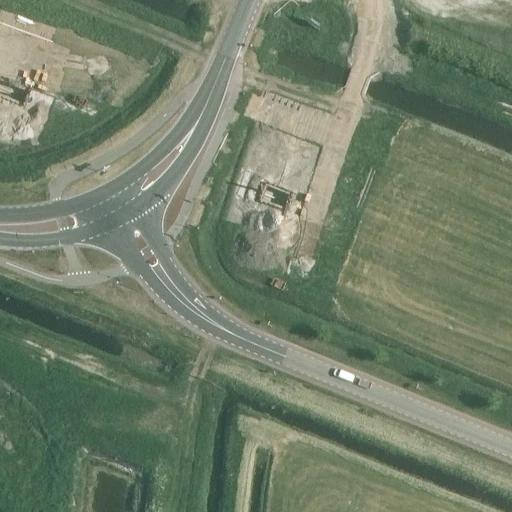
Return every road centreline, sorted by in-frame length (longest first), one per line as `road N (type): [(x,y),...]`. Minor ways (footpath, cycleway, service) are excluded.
road 1 (secondary): [(511,454),(211,324),(148,253),(120,203)]
road 2 (tertiary): [(120,203),(195,126),(248,0)]
road 3 (secondary): [(120,203),(62,225),(0,228)]
